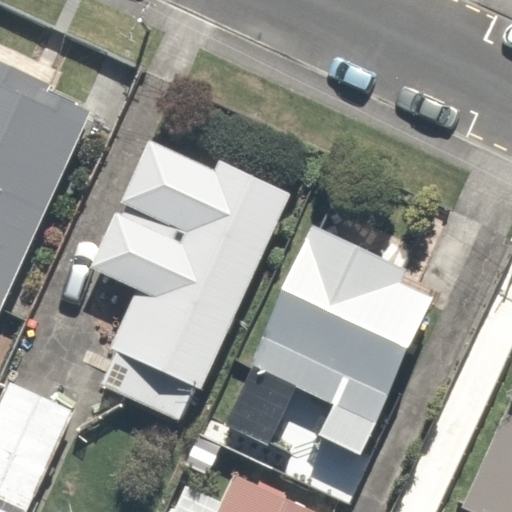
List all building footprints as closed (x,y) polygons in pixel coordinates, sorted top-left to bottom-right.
[(0,321),(3,323),(98,117),(55,98),(58,91),(0,63),(0,321)] [(208,395),(298,199),(225,165),(220,175),(155,144),(126,208),(131,210),(127,219),(122,217),(96,274),(142,294),(115,352),(122,355),(106,389),(183,424),(199,391),(208,395)] [(447,286),(322,227),(255,371),(338,411),(324,442),(365,461),(447,286)] [(29,511),(75,412),(14,384),(0,413),(0,511),(29,511)] [(511,511),(511,410),(466,509),(473,511),(511,511)] [(324,511),(264,484),(262,489),(240,478),(228,507),(190,489),(179,511),(324,511)]
